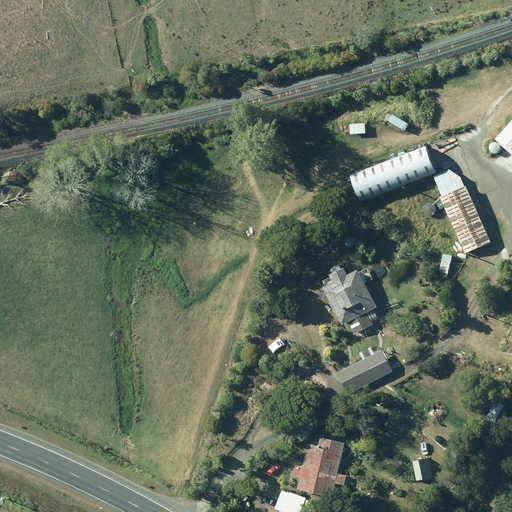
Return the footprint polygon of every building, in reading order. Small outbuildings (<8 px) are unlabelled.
[(78,57),(0,74),(0,106),(85,88),(78,57)] [(511,120),(495,140),(511,154),(511,120)] [(350,175),(359,200),(435,171),(426,147),(350,175)] [(450,169),(435,176),(464,254),(492,243),(462,178),(450,169)] [(345,270),(320,284),(344,327),(377,308),(358,274),(350,278),(345,270)] [(375,355),(337,373),(347,395),(386,378),(375,355)] [(284,485),(308,493),(330,500),(347,444),(323,437),(320,447),(310,444),(303,465),(291,462),(284,485)] [(302,511),(308,493),(284,485),(278,507),(292,511),(302,511)]
